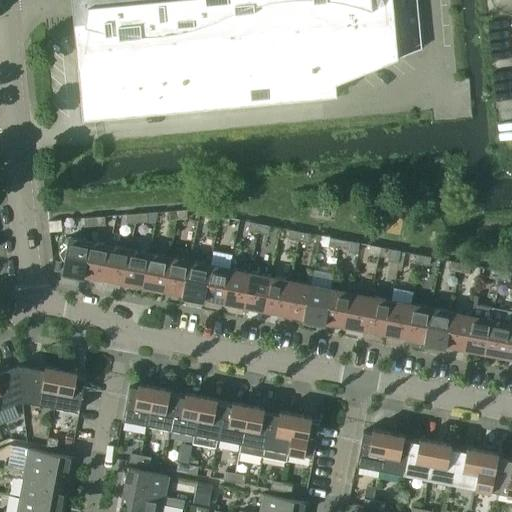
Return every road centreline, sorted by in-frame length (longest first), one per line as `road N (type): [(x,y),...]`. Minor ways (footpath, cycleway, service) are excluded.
road 1 (unclassified): [(3,0),(32,300)]
road 2 (residential): [(127,332),(359,378)]
road 3 (residential): [(127,332),(90,511)]
road 4 (residential): [(359,378),(511,408)]
road 5 (residential): [(359,378),(333,511)]
